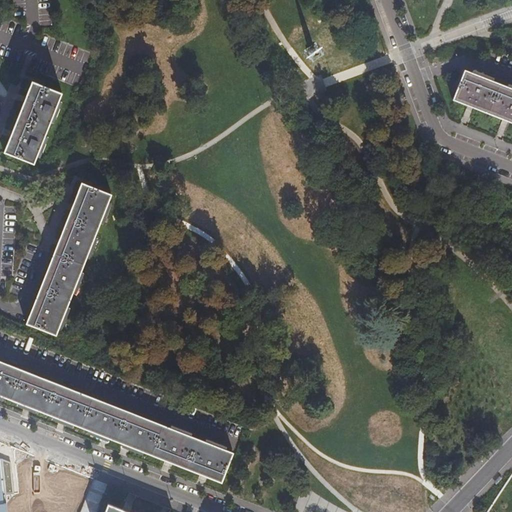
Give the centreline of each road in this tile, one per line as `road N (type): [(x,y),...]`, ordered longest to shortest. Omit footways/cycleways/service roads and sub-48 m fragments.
road 1 (residential): [(225,511),(0,425)]
road 2 (residential): [(511,168),(438,135),(388,0)]
